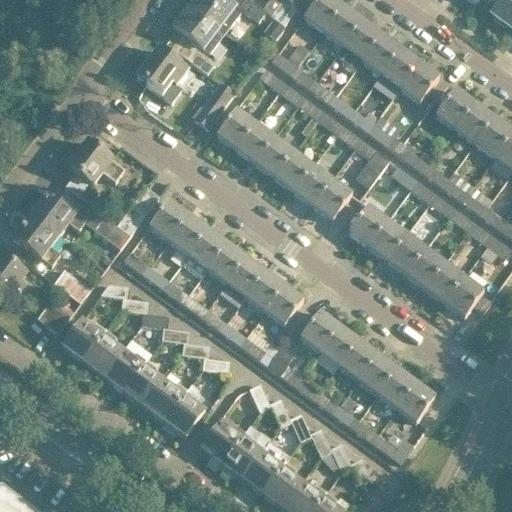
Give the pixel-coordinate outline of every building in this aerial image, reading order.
[(0,0),(0,7),(9,16),(10,15),(7,12),(17,0),(0,0)] [(240,18),(234,13),(216,0),(197,0),(189,12),(225,39),(240,18)] [(236,0),(232,6),(258,25),(264,17),(260,14),(241,0),(236,0)] [(276,0),(270,0),(260,14),(264,17),(265,17),(282,30),(295,12),(296,13),(305,0),(283,0),(281,4),(276,0)] [(326,0),(320,0),(303,23),(322,37),(342,11),(326,0)] [(511,35),(511,0),(504,0),(490,19),(511,35)] [(361,25),(342,11),(322,37),(342,52),(361,25)] [(173,33),(189,45),(202,55),(209,60),(225,39),(189,12),(173,33)] [(342,52),(361,66),(380,40),(361,25),(342,52)] [(380,40),(361,66),(380,80),(400,54),(380,40)] [(178,59),(205,79),(214,68),(186,47),(178,59)] [(276,57),(270,65),(290,80),(296,73),(295,72),(308,55),(297,47),(285,64),(276,57)] [(193,81),(173,66),(157,54),(136,82),(171,108),(181,94),(182,95),(193,81)] [(400,54),(380,80),(399,94),(419,68),(400,54)] [(252,59),(245,68),(253,74),(259,64),(252,59)] [(419,109),(438,83),(419,68),(399,94),(419,109)] [(315,87),(296,73),(290,80),(310,95),(315,87)] [(264,74),(257,83),(277,97),(284,89),(264,74)] [(315,87),(310,95),(329,109),(335,101),(334,100),(344,87),(336,81),(326,94),(315,87)] [(207,134),(233,98),(220,89),(194,125),(207,134)] [(266,128),(285,102),(297,111),(303,103),(284,89),(277,97),(259,122),(266,128)] [(454,94),(435,121),(454,135),(473,109),(454,94)] [(335,101),(329,109),(348,123),(354,115),(335,101)] [(323,117),(303,103),(297,111),(310,121),(299,136),(305,140),(316,125),(323,117)] [(454,135),(473,149),(493,123),(473,109),(454,135)] [(235,114),(216,141),(235,155),(255,128),(235,114)] [(363,121),(354,115),(348,123),(368,137),(378,123),(367,115),(363,121)] [(323,117),(316,125),(336,140),(342,131),(323,117)] [(378,123),(368,137),(395,158),(401,150),(382,136),(387,130),(378,123)] [(511,137),(493,123),(473,149),(493,163),(511,137)] [(255,128),(235,155),(254,169),(274,143),(255,128)] [(361,146),(342,131),(336,140),(355,154),(361,146)] [(511,137),(493,163),(511,178),(511,177),(511,137)] [(274,143),(254,169),(274,184),(293,157),(274,143)] [(368,163),(355,181),(369,191),(388,166),(361,146),(355,154),(368,163)] [(76,178),(65,192),(81,204),(101,178),(115,188),(124,176),(110,166),(111,165),(86,147),(67,172),(76,178)] [(428,170),(401,150),(395,158),(422,178),(428,170)] [(442,151),(432,165),(438,170),(449,156),(442,151)] [(293,157),(274,184),(293,198),(313,171),(293,157)] [(416,186),(388,166),(369,191),(377,197),(381,192),(387,196),(396,184),(410,194),(416,186)] [(428,170),(422,178),(442,192),(453,177),(442,169),(437,176),(428,170)] [(293,198),(312,212),(332,185),(313,171),(293,198)] [(472,191),(453,177),(442,192),(461,206),(472,191)] [(332,226),(351,200),(332,185),(312,212),(332,226)] [(435,200),(416,186),(410,194),(429,208),(435,200)] [(158,201),(144,191),(115,229),(129,239),(158,201)] [(492,205),(472,191),(461,206),(480,221),(492,205)] [(35,219),(33,217),(31,219),(57,239),(67,227),(78,235),(86,223),(49,196),(41,207),(43,209),(35,219)] [(454,214),(435,200),(429,208),(448,223),(454,214)] [(492,205),(480,221),(500,235),(505,227),(489,216),(495,208),(492,205)] [(147,233),(167,248),(187,220),(167,206),(147,233)] [(367,212),(348,238),(367,252),(386,226),(367,212)] [(454,214),(448,223),(468,237),(474,229),(454,214)] [(13,243),(29,255),(51,272),(59,260),(48,251),(57,239),(31,219),(30,221),(32,223),(24,234),(22,232),(13,243)] [(118,255),(129,240),(129,239),(115,229),(103,220),(92,235),(118,255)] [(186,262),(206,234),(187,220),(167,248),(186,262)] [(386,226),(367,252),(386,267),(406,240),(386,226)] [(511,232),(505,227),(500,235),(511,244),(511,232)] [(493,243),(474,229),(468,237),(487,251),(493,243)] [(182,268),(200,283),(205,276),(225,249),(206,234),(186,262),(182,268)] [(386,267),(405,281),(425,254),(406,240),(386,267)] [(511,256),(493,243),(487,251),(505,264),(511,256)] [(225,249),(205,276),(224,290),(245,263),(225,249)] [(425,254),(405,281),(425,295),(444,269),(425,254)] [(129,256),(122,265),(143,280),(149,271),(129,256)] [(0,297),(17,309),(26,297),(16,289),(24,279),(0,261),(0,297)] [(245,263),(224,290),(244,304),(264,277),(245,263)] [(444,269),(425,295),(444,309),(463,283),(444,269)] [(169,285),(149,271),(143,280),(162,294),(169,285)] [(89,294),(63,274),(52,288),(78,308),(89,294)] [(244,304),(263,319),(283,291),(264,277),(244,304)] [(471,289),(467,285),(463,283),(444,309),(463,323),(490,287),(479,279),(471,289)] [(188,300),(169,285),(162,294),(181,309),(188,300)] [(107,289),(100,300),(122,303),(126,303),(127,291),(107,289)] [(282,333),(303,305),(283,291),(263,319),(282,333)] [(207,314),(188,300),(181,309),(200,323),(207,314)] [(148,305),(126,303),(122,303),(121,315),(142,317),(146,318),(148,305)] [(51,306),(37,324),(56,338),(70,320),(51,306)] [(207,314),(200,323),(220,337),(226,328),(207,314)] [(142,317),(141,330),(162,333),(167,333),(168,320),(146,318),(142,317)] [(319,317),(299,343),(319,357),(338,331),(319,317)] [(61,352),(82,368),(105,336),(95,328),(92,332),(82,325),(61,352)] [(245,343),(226,328),(220,337),(239,351),(245,343)] [(319,357),(338,372),(357,346),(338,331),(319,357)] [(162,333),(161,346),(182,348),(187,349),(188,336),(167,333),(162,333)] [(116,344),(105,336),(82,368),(103,383),(123,355),(113,348),(116,344)] [(264,356),(245,343),(239,351),(258,365),(264,356)] [(357,386),(376,360),(357,346),(338,372),(357,386)] [(182,348),(180,360),(202,363),(206,364),(208,351),(187,349),(182,348)] [(292,361),(280,352),(267,370),(294,391),(300,382),(313,364),(302,356),(289,374),(285,371),(292,361)] [(123,355),(103,383),(123,397),(146,366),(135,358),(132,362),(123,355)] [(376,360),(357,386),(377,400),(396,374),(376,360)] [(227,378),(228,366),(206,364),(202,363),(201,375),(227,378)] [(156,374),(146,366),(123,397),(143,412),(163,385),(153,378),(156,374)] [(415,388),(396,374),(377,400),(396,414),(415,388)] [(300,382),(294,391),(313,405),(320,397),(300,382)] [(173,392),(163,385),(143,412),(163,427),(186,396),(176,388),(173,392)] [(415,429),(434,402),(415,388),(396,414),(415,429)] [(260,389),(248,394),(260,418),(271,413),(269,409),(260,389)] [(186,396),(163,427),(184,443),(204,415),(194,408),(200,400),(199,396),(191,390),(186,396)] [(320,397),(313,405),(332,420),(345,402),(344,401),(343,403),(336,398),(330,405),(320,397)] [(354,409),(345,402),(332,420),(352,434),(358,425),(347,417),(354,409)] [(280,404),(269,409),(271,413),(280,433),(291,428),(290,424),(280,404)] [(301,419),(290,424),(291,428),(301,448),(312,442),(310,439),(301,419)] [(358,425),(352,434),(371,448),(377,440),(358,425)] [(249,432),(248,431),(243,438),(234,430),(230,435),(220,427),(200,454),(221,470),(249,432)] [(252,451),(260,439),(249,432),(221,470),(241,485),(261,458),(252,451)] [(322,434),(310,439),(312,442),(322,462),(333,457),(331,454),(322,434)] [(403,444),(395,454),(377,440),(371,448),(398,469),(412,451),(403,444)] [(333,457),(342,477),(353,472),(352,469),(342,449),(331,454),(333,457)] [(271,465),(261,458),(241,485),(262,500),(285,468),(274,460),(271,465)] [(363,464),(352,469),(353,472),(363,493),(372,482),(363,464)] [(296,476),(285,468),(262,500),(278,511),(283,511),(302,488),(292,480),(296,476)] [(315,490),(312,495),(302,488),(283,511),(315,511),(326,498),(315,490)] [(0,511),(26,511),(0,492),(0,511)] [(335,511),(333,510),(336,506),(326,498),(315,511),(335,511)]
